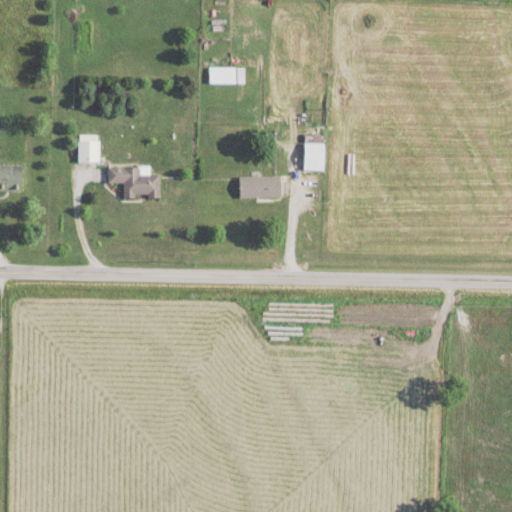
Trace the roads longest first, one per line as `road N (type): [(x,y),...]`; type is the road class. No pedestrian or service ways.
road 1 (tertiary): [(511,282),(0,272)]
road 2 (residential): [(428,511),(438,346),(455,281)]
